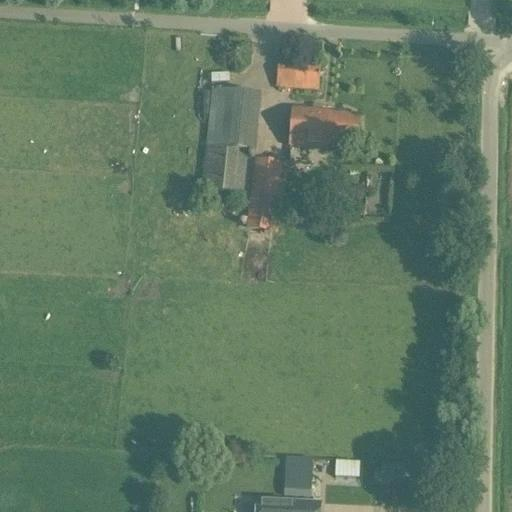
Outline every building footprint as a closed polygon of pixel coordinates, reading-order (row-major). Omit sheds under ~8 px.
[(276,59),(274,90),(317,93),(320,63),(276,59)] [(204,152),(200,194),(242,199),(246,165),(247,156),(252,156),(257,97),(211,92),(205,152),(204,152)] [(291,110),(287,149),(327,152),(327,150),(355,152),(357,117),(329,115),(329,113),(291,110)] [(251,183),(245,232),(277,235),(283,184),(278,183),(280,166),(253,162),(251,183)] [(357,187),(350,191),(350,199),(356,203),(363,199),(364,192),(357,187)] [(403,466),(381,467),(381,482),(403,481),(403,466)] [(285,469),(284,496),(308,497),(309,470),(285,469)] [(231,485),(230,499),(263,500),(264,486),(231,485)] [(257,502),(256,511),(319,511),(320,505),(257,502)]
